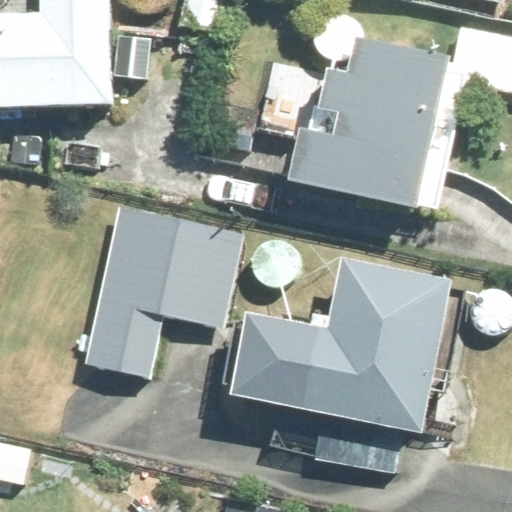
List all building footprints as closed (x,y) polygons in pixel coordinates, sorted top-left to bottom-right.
[(39,0),(40,20),(0,21),(0,111),(112,108),(107,0),(39,0)] [(186,0),(181,25),(214,33),(221,0),(186,0)] [(471,65),(467,86),(511,95),(511,38),(462,30),(457,62),(471,65)] [(471,65),(457,62),(358,43),(351,78),(330,73),(321,113),(341,118),(337,141),(301,135),(291,186),(439,219),(467,86),(471,65)] [(202,143),(250,153),(255,128),(207,118),(202,143)] [(119,210),(86,365),(148,378),(161,314),(221,327),(241,236),(119,210)] [(326,418),(404,433),(422,437),(455,289),(346,264),(332,325),(317,322),(316,333),(286,327),(269,406),(326,418)] [(326,418),(317,462),(394,477),(404,433),(326,418)]
